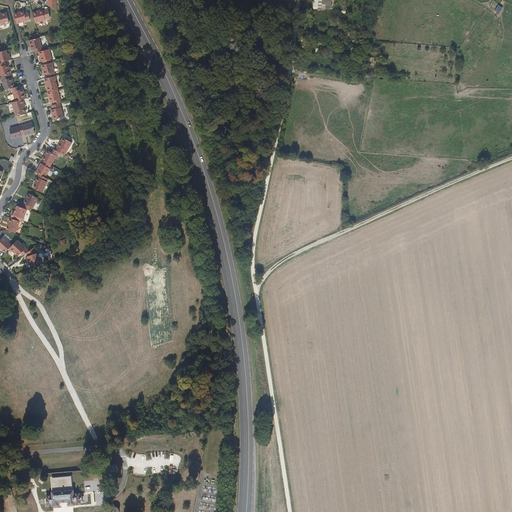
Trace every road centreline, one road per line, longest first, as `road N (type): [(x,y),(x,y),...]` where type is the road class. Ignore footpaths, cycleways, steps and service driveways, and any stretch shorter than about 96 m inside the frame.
road 1 (primary): [(125,0),(184,120),(227,261),(245,391),(245,511)]
road 2 (track): [(296,0),(248,258),(287,511)]
road 3 (track): [(252,287),(295,253),(511,157)]
road 4 (unclassified): [(0,454),(112,449),(124,460),(122,490),(108,495),(101,481)]
road 5 (residential): [(0,204),(44,126),(21,46)]
